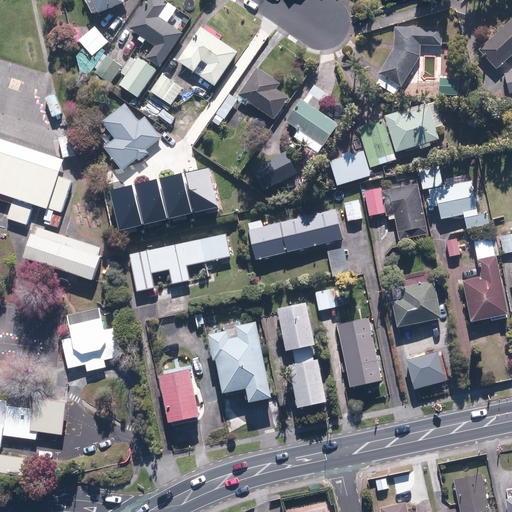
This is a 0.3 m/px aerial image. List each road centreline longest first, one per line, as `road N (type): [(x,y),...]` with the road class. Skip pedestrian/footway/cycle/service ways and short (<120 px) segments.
road 1 (primary): [(157,511),(234,476),(336,453)]
road 2 (primary): [(336,453),(511,416)]
